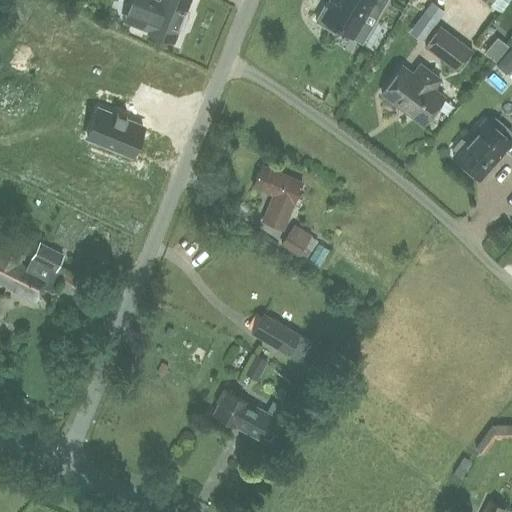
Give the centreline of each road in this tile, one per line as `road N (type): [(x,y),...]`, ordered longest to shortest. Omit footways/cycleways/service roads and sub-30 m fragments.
road 1 (unclassified): [(63,468),(144,235),(224,60)]
road 2 (unclassified): [(511,284),(342,135),(224,60)]
